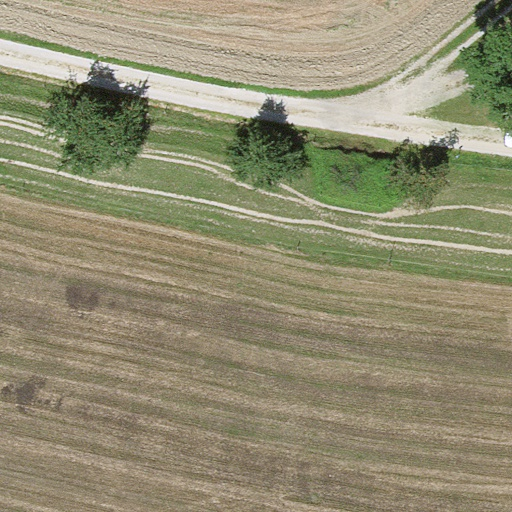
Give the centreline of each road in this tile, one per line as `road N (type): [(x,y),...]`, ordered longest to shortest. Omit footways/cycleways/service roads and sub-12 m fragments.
road 1 (track): [(0,56),(216,106),(365,115),(511,57)]
road 2 (track): [(511,148),(409,136),(365,115),(502,0)]
